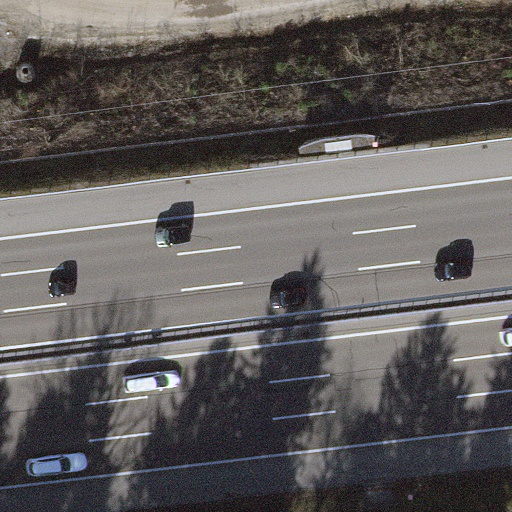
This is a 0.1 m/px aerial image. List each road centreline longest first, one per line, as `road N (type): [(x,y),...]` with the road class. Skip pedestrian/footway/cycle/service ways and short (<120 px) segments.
road 1 (motorway): [(511,252),(0,313)]
road 2 (motorway): [(0,415),(511,354)]
